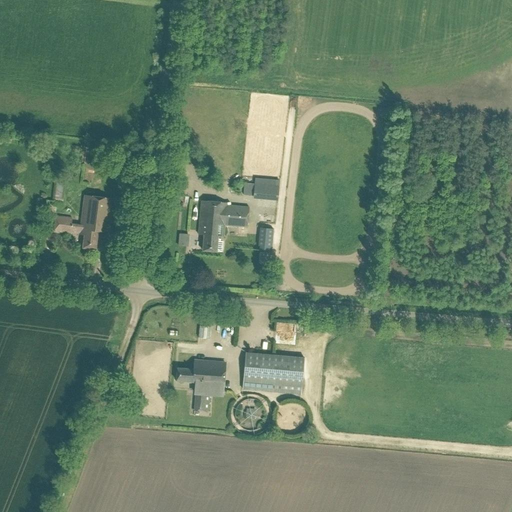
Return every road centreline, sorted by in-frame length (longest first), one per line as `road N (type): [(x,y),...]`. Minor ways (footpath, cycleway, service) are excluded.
road 1 (unclassified): [(511,323),(138,291)]
road 2 (unclassified): [(138,291),(175,0)]
road 3 (track): [(57,511),(138,291)]
road 4 (unclassified): [(138,291),(0,273)]
